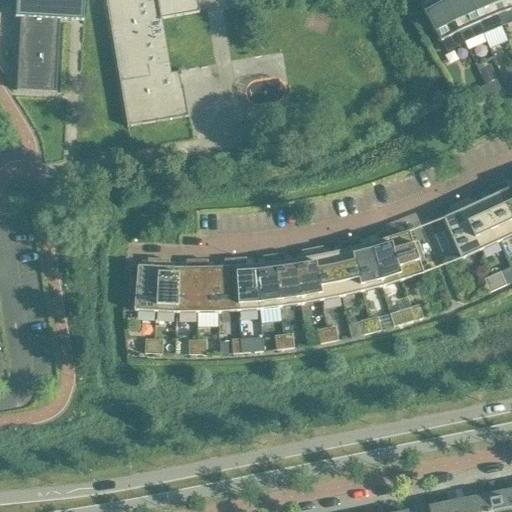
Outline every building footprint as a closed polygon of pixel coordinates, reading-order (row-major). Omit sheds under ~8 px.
[(20,19),(16,92),(56,94),(60,21),(72,22),(72,9),(82,9),(82,10),(83,10),(83,7),(82,0),(106,0),(127,128),(137,126),(143,125),(187,118),(183,86),(181,75),(180,70),(178,70),(178,73),(171,74),(162,20),(199,13),(196,0),(18,0),(18,7),(24,7),(23,15),(20,15),(20,19)] [(464,44),(442,0),(440,0),(432,5),(429,0),(428,0),(419,5),(422,10),(414,15),(422,30),(430,25),(440,43),(446,53),(464,44)] [(442,0),(464,44),(483,35),(467,0),(442,0)] [(501,27),(490,0),(467,0),(483,35),(501,27)] [(511,0),(490,0),(501,27),(511,23),(511,0)] [(500,90),(496,81),(488,65),(478,70),(485,86),(490,95),(500,90)] [(479,101),(490,95),(485,86),(474,92),(479,101)] [(511,188),(508,190),(504,183),(495,187),(511,224),(511,188)] [(499,243),(511,237),(511,224),(495,187),(485,192),(489,199),(479,203),(499,243)] [(479,203),(471,207),(468,200),(458,204),(480,252),(499,243),(479,203)] [(460,261),(480,252),(458,204),(449,208),(452,216),(443,220),(448,233),(445,235),(453,254),(456,252),(460,261)] [(408,234),(398,237),(396,229),(386,232),(402,282),(423,276),(419,266),(423,265),(416,245),(412,247),(408,234)] [(382,289),(402,282),(386,232),(376,235),(378,243),(370,246),(382,289)] [(370,246),(361,248),(359,240),(349,242),(362,293),(382,289),(370,246)] [(341,298),(362,293),(349,242),(339,245),(341,253),(332,255),(341,298)] [(332,255),(323,257),(322,249),(312,251),(321,302),(341,298),(332,255)] [(300,306),(321,302),(312,251),(301,252),(303,261),(294,262),(300,306)] [(294,262),(284,264),(283,255),(273,257),(280,309),(300,306),(294,262)] [(259,312),(280,309),(273,257),(263,258),(264,266),(255,267),(259,312)] [(154,313),(158,261),(148,260),(147,269),(137,268),(136,282),(132,282),(130,302),(134,303),(133,312),(154,313)] [(217,314),(238,313),(235,260),(224,261),(225,269),(216,270),(217,314)] [(255,267),(246,268),(245,260),(235,260),(238,313),(259,312),(255,267)] [(168,270),(168,261),(158,261),(154,313),(176,315),(177,270),(168,270)] [(176,315),(197,314),(196,262),(186,262),(186,270),(177,270),(176,315)] [(216,270),(207,270),(207,262),(196,262),(197,314),(217,314),(216,270)] [(500,274),(492,277),(498,290),(506,286),(511,283),(511,272),(510,269),(500,274)] [(490,294),(498,290),(492,277),(484,281),(490,294)] [(414,322),(422,320),(418,306),(410,309),(414,322)] [(402,311),(390,315),(393,328),(406,325),(414,322),(410,309),(402,311)] [(377,319),(369,321),(372,334),(380,332),(377,319)] [(364,336),(372,334),(369,321),(360,323),(364,336)] [(335,328),(326,330),(329,344),(337,342),(335,328)] [(320,345),(329,344),(326,330),(318,331),(320,345)] [(292,336),(283,337),(285,350),(293,349),(292,336)] [(276,352),(285,350),(283,337),(275,338),(276,352)] [(249,340),(240,341),(241,355),(250,354),(249,340)] [(145,355),(153,355),(154,341),(145,341),(145,355)] [(154,341),(153,355),(162,356),(162,342),(154,341)] [(232,355),(241,355),(240,341),(231,341),(232,355)] [(188,357),(197,356),(197,342),(188,343),(188,357)] [(205,342),(197,342),(197,356),(206,356),(205,342)] [(488,511),(511,511),(511,491),(498,494),(498,496),(486,498),(488,511)] [(460,511),(488,511),(486,498),(471,501),(470,500),(459,502),(460,511)] [(460,511),(459,502),(443,506),(443,507),(430,509),(430,508),(429,509),(429,511),(460,511)]
